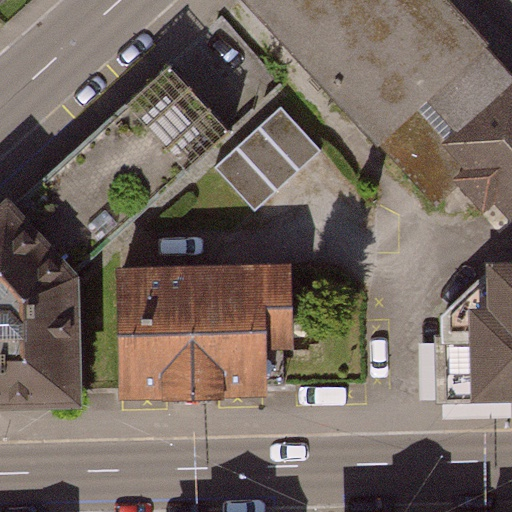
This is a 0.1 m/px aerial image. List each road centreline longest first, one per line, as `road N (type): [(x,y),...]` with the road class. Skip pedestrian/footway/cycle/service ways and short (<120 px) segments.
road 1 (residential): [(511,464),(0,476)]
road 2 (residential): [(0,110),(123,0)]
